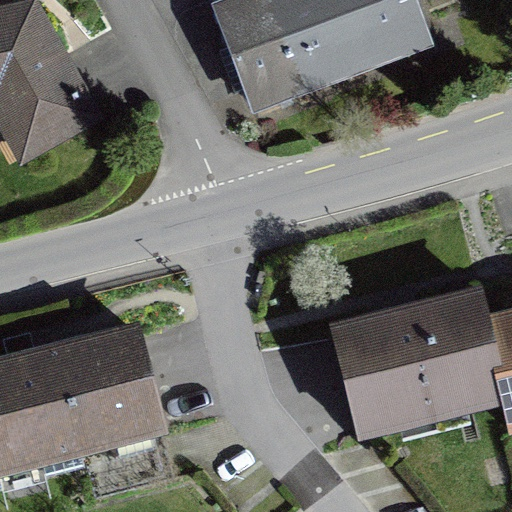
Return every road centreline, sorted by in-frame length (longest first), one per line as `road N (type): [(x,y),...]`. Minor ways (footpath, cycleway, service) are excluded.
road 1 (residential): [(205,216),(246,396),(340,511)]
road 2 (tertiary): [(230,209),(511,130)]
road 3 (residential): [(230,209),(118,0)]
road 4 (tertiary): [(0,267),(205,216)]
